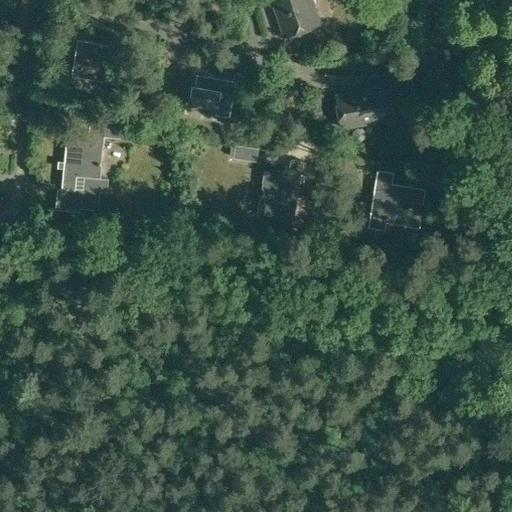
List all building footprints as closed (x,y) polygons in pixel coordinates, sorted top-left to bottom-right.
[(273,3),(284,36),(320,24),(311,0),(257,0),(260,8),(273,3)] [(71,76),(116,83),(122,46),(77,39),(71,76)] [(336,95),(342,131),(397,121),(391,89),(398,88),(394,72),(368,76),(371,89),(336,95)] [(215,113),(229,116),(235,80),(196,73),(194,84),(192,84),(189,103),(216,107),(215,113)] [(123,123),(90,119),(89,131),(67,129),(62,188),(75,189),(76,176),(100,178),(104,136),(122,138),(123,123)] [(257,149),(235,145),(233,157),(255,161),(257,149)] [(259,213),(293,219),(302,161),(291,160),(289,173),(265,170),(259,213)] [(369,227),(384,229),(385,222),(419,227),(425,189),(392,183),(393,172),(378,170),(369,227)] [(89,179),(88,197),(106,198),(107,180),(89,179)]
